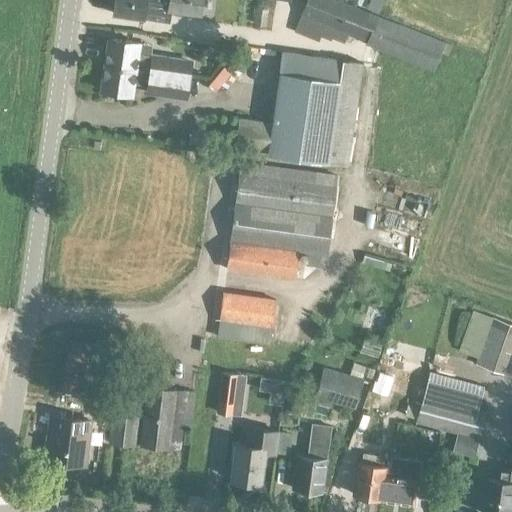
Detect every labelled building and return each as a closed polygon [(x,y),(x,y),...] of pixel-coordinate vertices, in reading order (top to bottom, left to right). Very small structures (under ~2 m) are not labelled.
[(166,11),(171,12),(201,16),(203,0),(114,0),(112,12),(143,17),(145,4),(166,7),(166,11)] [(433,71),(440,53),(445,41),(443,40),(342,0),(308,0),(303,14),(325,23),(320,34),(328,37),(329,35),(344,41),(346,37),(347,34),(367,42),(366,45),(433,71)] [(254,6),(253,16),(254,16),(254,24),(266,25),(268,7),(254,6)] [(135,68),(137,52),(138,42),(108,37),(104,64),(135,68)] [(451,44),(445,41),(440,53),(446,56),(451,44)] [(268,151),(267,153),(348,164),(363,62),(282,50),(272,121),(239,117),(235,147),(268,151)] [(137,52),(135,68),(133,82),(148,84),(146,96),(186,102),(190,78),(180,76),(182,65),(152,60),(153,55),(137,52)] [(135,68),(104,64),(100,90),(131,94),(133,82),(135,68)] [(188,130),(186,145),(217,149),(219,134),(188,130)] [(239,160),(225,270),(295,279),(299,252),(326,255),(337,173),(239,160)] [(219,318),(272,325),(272,324),(276,297),(223,289),(219,318)] [(511,322),(491,315),(476,356),(474,363),(503,372),(511,344),(511,322)] [(272,325),(219,318),(216,336),(269,343),(272,325)] [(68,337),(61,391),(102,397),(109,342),(68,337)] [(354,408),(357,398),(362,377),(362,376),(355,374),(321,365),(313,397),(354,408)] [(364,379),(370,381),(374,369),(367,367),(363,378),(364,379)] [(428,370),(414,421),(457,432),(452,451),(474,456),(486,411),(477,408),(484,385),(428,370)] [(232,413),(237,373),(221,371),(216,411),(232,413)] [(147,384),(139,444),(169,448),(180,449),(183,425),(191,426),(195,390),(177,388),(147,384)] [(379,389),(376,398),(413,407),(415,402),(405,400),(406,396),(379,389)] [(140,410),(127,408),(112,406),(107,442),(135,445),(140,410)] [(49,414),(44,458),(85,463),(91,419),(49,414)] [(296,453),(291,486),(321,490),(325,458),(331,426),(314,423),(311,442),(309,442),(307,455),(296,453)] [(248,425),(246,443),(264,445),(263,452),(274,453),(275,452),(277,431),(278,429),(265,428),(248,425)] [(398,449),(399,431),(366,430),(365,447),(398,449)] [(264,445),(246,443),(234,441),(230,477),(260,481),(263,452),(264,445)] [(380,500),(385,466),(381,465),(382,455),(363,452),(362,462),(357,462),(352,496),(380,500)] [(419,480),(422,460),(391,456),(389,466),(385,466),(380,500),(414,505),(418,480),(419,480)] [(428,458),(426,473),(434,474),(437,460),(428,458)] [(511,468),(500,467),(498,479),(511,480),(511,468)] [(486,477),(481,511),(509,511),(511,494),(511,480),(498,479),(486,477)]
